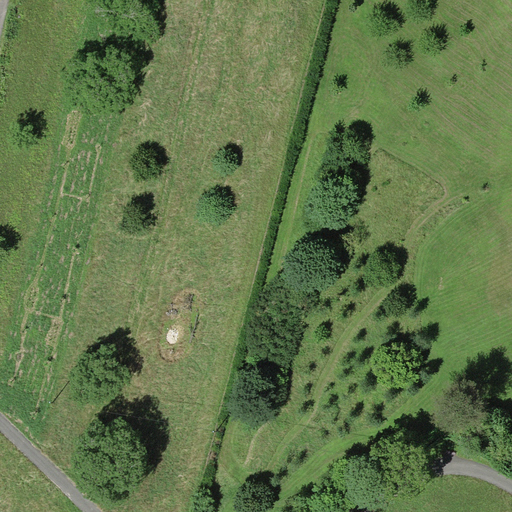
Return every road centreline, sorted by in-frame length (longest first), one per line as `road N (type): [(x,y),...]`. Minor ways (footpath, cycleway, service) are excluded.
road 1 (track): [(88,511),(0,423),(1,0)]
road 2 (track): [(511,486),(465,460),(442,464),(366,511)]
